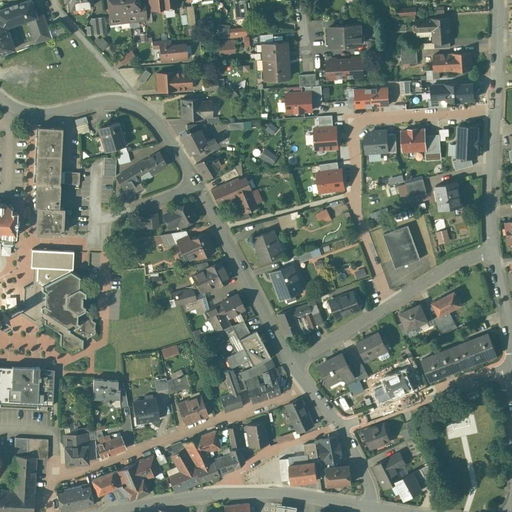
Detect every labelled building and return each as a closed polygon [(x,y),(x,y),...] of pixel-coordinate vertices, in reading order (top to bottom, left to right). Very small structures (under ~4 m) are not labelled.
[(0,20),(6,26),(25,20),(33,44),(51,38),(42,13),(35,15),(30,0),(26,0),(16,4),(16,3),(9,6),(0,9),(0,20)] [(63,0),(64,1),(68,0),(70,8),(92,5),(91,0),(63,0)] [(107,0),(109,16),(118,15),(119,21),(144,18),(143,4),(137,4),(136,0),(107,0)] [(162,0),(148,0),(149,3),(149,9),(150,9),(163,7),(162,0)] [(244,0),(235,0),(237,12),(246,11),(246,13),(244,0)] [(149,3),(143,4),(144,18),(145,22),(151,21),(150,9),(149,9),(149,3)] [(195,24),(192,5),(185,6),(188,25),(195,24)] [(104,17),(90,18),(91,26),(87,26),(86,26),(85,26),(87,35),(106,33),(104,17)] [(449,17),(432,18),(432,19),(415,20),(416,31),(432,30),(433,42),(449,41),(450,41),(449,17)] [(6,26),(0,20),(0,53),(14,49),(6,27),(6,26)] [(334,26),(328,26),(330,46),(361,44),(360,24),(334,26)] [(96,40),(101,47),(108,42),(102,34),(96,40)] [(250,35),(243,36),(242,36),(243,45),(258,43),(258,35),(250,35)] [(170,45),(169,39),(152,41),(153,47),(160,47),(161,59),(186,57),(184,44),(170,45)] [(233,41),(219,42),(220,53),(234,52),(233,41)] [(286,41),(261,43),(262,59),(287,57),(286,41)] [(416,47),(401,48),(401,63),(417,62),(416,47)] [(132,49),(119,56),(123,63),(136,55),(132,49)] [(471,52),(452,53),(432,55),(434,70),(453,69),(453,70),(472,69),(471,52)] [(287,57),(262,59),(263,79),(288,77),(287,64),(286,64),(286,58),(287,58),(287,57)] [(346,77),(345,59),(327,60),(327,68),(328,78),(346,77)] [(363,59),(345,59),(346,77),(364,76),(363,59)] [(316,69),(316,73),(316,79),(328,78),(327,68),(316,69)] [(174,72),(156,73),(157,89),(175,89),(175,88),(190,87),(189,74),(175,75),(174,72)] [(300,86),(305,86),(317,85),(316,79),(316,73),(299,74),(300,86)] [(23,86),(24,81),(30,82),(31,75),(25,74),(24,79),(8,76),(7,83),(23,86)] [(217,78),(203,79),(204,90),(218,89),(217,78)] [(404,80),(405,93),(422,92),(421,79),(404,80)] [(431,85),(432,98),(446,98),(446,100),(464,99),(474,99),(473,89),(463,90),(463,83),(446,84),(431,85)] [(317,85),(305,86),(306,92),(311,91),(311,99),(322,99),(321,85),(317,85)] [(387,87),(371,88),(372,106),(388,105),(387,87)] [(355,89),(356,97),(356,107),(372,106),(371,88),(355,89)] [(311,91),(306,92),(286,93),(287,111),(312,110),(311,99),(311,91)] [(356,107),(356,97),(348,97),(348,107),(356,107)] [(201,98),(180,99),(181,119),(202,118),(202,117),(206,117),(212,117),(211,101),(201,101),(201,98)] [(446,98),(432,98),(428,99),(429,108),(447,107),(446,100),(446,98)] [(318,116),(319,128),(333,127),(332,115),(318,116)] [(85,116),(74,119),(76,126),(87,123),(85,116)] [(242,121),(228,122),(229,130),(243,129),(242,121)] [(117,122),(98,127),(105,150),(127,144),(124,136),(121,137),(117,122)] [(455,156),(456,156),(457,156),(471,157),(477,157),(477,145),(478,146),(478,145),(478,139),(478,126),(458,125),(458,143),(456,143),(455,156)] [(62,127),(37,126),(35,182),(59,183),(62,127)] [(333,127),(319,128),(313,128),(315,149),(338,147),(337,126),(333,127)] [(403,150),(425,149),(426,149),(425,135),(424,129),(416,129),(416,128),(409,128),(409,130),(402,130),(403,150)] [(198,129),(190,133),(188,129),(185,131),(186,131),(180,134),(190,154),(198,150),(200,153),(208,148),(217,144),(213,137),(205,141),(198,129)] [(388,151),(386,134),(386,130),(371,131),(365,138),(366,152),(388,151)] [(395,133),(386,134),(388,151),(397,150),(395,133)] [(426,149),(425,149),(425,152),(441,151),(440,133),(425,135),(426,149)] [(265,146),(260,155),(274,164),(279,155),(265,146)] [(158,151),(115,177),(127,196),(142,187),(137,177),(149,170),(151,173),(166,164),(158,151)] [(127,151),(116,154),(118,164),(129,161),(127,151)] [(209,155),(195,163),(205,179),(218,171),(220,175),(231,169),(226,160),(220,164),(217,158),(213,160),(209,155)] [(115,157),(104,157),(103,175),(115,175),(115,157)] [(320,164),(321,172),(339,169),(338,161),(320,164)] [(231,169),(220,175),(224,181),(238,175),(234,167),(231,169)] [(317,172),(318,183),(320,191),(323,191),(333,189),(333,188),(344,186),(342,169),(339,169),(321,172),(317,172)] [(79,172),(63,171),(63,183),(79,184),(79,172)] [(423,178),(405,183),(409,197),(427,193),(423,178)] [(232,179),(211,189),(218,204),(227,200),(239,195),(250,190),(245,179),(239,181),(238,179),(233,181),(233,179),(232,179)] [(457,181),(438,184),(441,200),(438,200),(440,208),(462,205),(457,181)] [(59,183),(35,182),(34,206),(40,206),(59,207),(59,201),(60,183),(59,183)] [(239,195),(227,200),(236,221),(249,217),(247,208),(248,207),(255,203),(250,190),(239,195)] [(166,222),(192,209),(189,202),(171,210),(172,211),(162,215),(166,222)] [(3,214),(0,213),(0,237),(0,238),(2,238),(3,237),(3,236),(4,234),(7,234),(8,235),(8,237),(10,239),(12,239),(14,237),(14,236),(15,236),(15,233),(16,232),(16,229),(15,227),(15,226),(16,226),(18,225),(18,221),(16,220),(15,220),(15,219),(17,217),(17,215),(16,213),(16,211),(10,211),(10,209),(10,208),(10,207),(5,207),(5,203),(4,203),(3,214)] [(59,207),(40,206),(38,231),(62,232),(63,207),(59,207)] [(316,213),(321,224),(334,218),(329,207),(316,213)] [(192,209),(166,222),(168,227),(178,222),(179,226),(196,218),(192,209)] [(383,209),(374,210),(375,221),(385,220),(383,209)] [(156,213),(144,214),(145,225),(157,225),(156,213)] [(290,213),(277,216),(282,231),(294,226),(295,229),(301,227),(297,217),(292,219),(290,213)] [(408,225),(383,234),(395,268),(420,259),(408,225)] [(446,229),(437,232),(440,242),(449,239),(446,229)] [(273,230),(254,237),(262,260),(282,253),(273,230)] [(187,236),(177,241),(182,253),(184,252),(192,249),(195,256),(196,257),(214,250),(209,240),(206,232),(189,240),(187,236)] [(170,233),(158,235),(164,248),(175,243),(170,233)] [(7,234),(4,234),(3,236),(3,237),(2,238),(0,238),(0,237),(1,239),(1,243),(3,245),(11,246),(13,244),(14,236),(14,237),(12,239),(10,239),(8,237),(8,235),(7,234)] [(30,267),(33,267),(72,268),(73,268),(73,250),(31,249),(30,267)] [(192,249),(184,252),(187,259),(195,256),(192,249)] [(310,250),(292,256),(295,264),(313,258),(310,250)] [(211,265),(194,273),(198,281),(196,283),(200,292),(206,289),(206,291),(229,279),(221,262),(214,266),(211,265)] [(292,264),(272,271),(277,285),(276,285),(281,298),(290,294),(289,291),(301,287),(292,264)] [(72,268),(33,267),(32,282),(23,287),(22,308),(19,310),(34,320),(38,326),(44,323),(60,333),(59,344),(72,352),(82,347),(82,340),(94,333),(95,322),(92,320),(92,313),(84,308),(84,304),(81,302),(81,296),(84,295),(85,290),(79,286),(79,276),(70,270),(70,269),(72,269),(72,268)] [(191,287),(173,292),(177,305),(184,303),(194,300),(191,287)] [(354,291),(330,300),(333,307),(332,308),(336,317),(344,314),(360,308),(354,291)] [(457,327),(448,310),(460,304),(462,303),(458,295),(456,296),(454,291),(432,302),(439,315),(440,317),(448,331),(457,327)] [(236,294),(221,301),(222,303),(227,313),(230,318),(237,314),(237,312),(243,309),(236,294)] [(194,300),(184,303),(186,311),(204,306),(201,298),(194,300)] [(222,303),(205,312),(210,321),(224,314),(227,313),(222,303)] [(308,303),(292,309),(296,317),(312,312),(308,303)] [(420,304),(399,313),(403,321),(407,330),(427,321),(427,320),(422,309),(420,304)] [(434,320),(428,307),(422,309),(427,320),(427,321),(429,326),(436,323),(434,320)] [(292,309),(278,314),(286,335),(300,329),(296,317),(292,309)] [(224,314),(210,321),(214,330),(230,325),(224,314)] [(448,331),(440,317),(434,320),(436,323),(442,334),(448,331)] [(244,321),(231,325),(234,332),(238,339),(250,332),(244,321)] [(403,321),(398,324),(403,335),(408,332),(407,330),(403,321)] [(214,330),(208,332),(212,344),(220,340),(221,342),(227,340),(226,336),(227,335),(234,332),(231,325),(230,325),(214,330)] [(234,332),(227,335),(236,352),(233,354),(238,363),(239,364),(242,362),(245,367),(251,363),(238,339),(234,332)] [(250,332),(238,339),(251,363),(252,366),(270,357),(257,332),(251,336),(250,332)] [(378,332),(365,338),(357,342),(366,360),(378,354),(380,353),(379,352),(386,349),(387,348),(379,332),(378,332)] [(488,333),(453,346),(462,367),(496,354),(488,333)] [(176,345),(162,350),(163,356),(178,351),(176,345)] [(453,346),(421,359),(430,380),(462,367),(453,346)] [(380,353),(378,354),(380,359),(382,360),(388,357),(389,354),(386,349),(379,352),(380,353)] [(233,353),(227,357),(230,366),(230,367),(238,363),(233,354),(233,353)] [(347,385),(348,385),(356,381),(353,376),(350,369),(342,353),(320,365),(329,383),(344,375),(346,379),(351,377),(353,382),(346,385),(347,385)] [(394,364),(398,373),(403,371),(404,373),(417,367),(412,356),(394,364)] [(270,357),(252,366),(249,369),(251,376),(262,372),(273,369),(273,368),(275,367),(273,361),(270,357)] [(362,363),(350,369),(353,376),(356,381),(357,380),(368,375),(362,363)] [(32,368),(0,366),(0,402),(52,405),(54,369),(39,368),(39,367),(32,366),(32,368)] [(223,373),(222,373),(225,380),(235,377),(232,369),(232,370),(223,373)] [(273,369),(262,372),(265,382),(258,384),(258,382),(256,383),(254,377),(245,380),(248,388),(247,388),(252,403),(280,394),(273,369)] [(403,371),(398,373),(385,379),(388,386),(380,389),(379,387),(375,388),(380,399),(391,395),(392,395),(392,396),(401,393),(401,391),(410,387),(404,373),(403,371)] [(185,373),(166,380),(168,389),(168,393),(190,386),(185,373)] [(235,377),(225,380),(229,393),(219,396),(224,412),(242,406),(237,391),(240,391),(235,377)] [(117,380),(102,379),(102,378),(93,378),(92,398),(100,398),(105,404),(112,398),(118,398),(119,388),(117,388),(117,380)] [(165,378),(154,380),(156,391),(168,389),(166,380),(165,378)] [(356,381),(348,385),(351,393),(359,392),(361,387),(357,380),(356,381)] [(124,389),(119,388),(118,398),(119,406),(127,405),(124,389)] [(145,400),(133,402),(136,422),(158,418),(155,398),(152,399),(152,394),(144,395),(145,400)] [(200,395),(177,403),(184,424),(208,415),(200,395)] [(301,398),(286,405),(298,431),(320,421),(315,411),(308,414),(301,398)] [(413,420),(415,426),(421,424),(417,413),(411,415),(413,420)] [(405,422),(410,437),(417,434),(415,426),(413,420),(405,422)] [(263,422),(246,425),(249,446),(267,443),(263,422)] [(364,430),(371,448),(390,441),(384,423),(364,430)] [(236,426),(227,428),(232,449),(239,447),(240,446),(236,426)] [(77,434),(63,435),(64,446),(65,464),(87,462),(86,440),(85,427),(77,428),(77,434)] [(94,427),(85,427),(86,440),(95,440),(94,430),(94,427)] [(100,429),(94,430),(95,440),(95,441),(99,441),(100,443),(114,438),(112,434),(103,437),(100,429)] [(215,430),(199,436),(183,443),(197,468),(212,462),(211,462),(208,451),(219,447),(215,430)] [(417,434),(406,440),(414,455),(423,450),(417,434)] [(100,443),(99,443),(95,445),(100,457),(126,448),(120,436),(114,438),(100,443)] [(339,436),(315,440),(318,461),(319,463),(326,462),(326,467),(337,466),(337,460),(343,459),(339,436)] [(27,438),(15,437),(14,455),(15,456),(15,455),(27,456),(27,438)] [(47,439),(27,438),(27,456),(35,456),(37,459),(47,459),(47,439)] [(180,442),(170,445),(174,453),(183,447),(180,442)] [(315,442),(303,444),(305,456),(307,456),(308,462),(314,461),(315,462),(318,461),(315,442)] [(174,453),(170,455),(180,471),(168,476),(174,491),(200,480),(195,468),(194,465),(183,447),(174,453)] [(230,453),(212,459),(213,461),(217,474),(235,468),(244,462),(239,447),(232,449),(229,449),(230,453)] [(384,488),(396,482),(402,479),(402,478),(409,474),(403,464),(404,464),(405,463),(400,452),(398,453),(397,453),(373,466),(384,488)] [(144,477),(145,478),(161,471),(153,454),(137,461),(144,477)] [(5,490),(0,489),(0,511),(31,511),(35,456),(27,456),(15,455),(15,456),(13,490),(9,490),(9,487),(5,487),(5,490)] [(169,468),(163,455),(156,458),(162,471),(169,468)] [(288,457),(279,458),(282,480),(291,479),(289,464),(288,457)] [(143,477),(144,477),(137,461),(135,462),(117,470),(114,465),(116,470),(122,484),(128,499),(134,497),(135,498),(149,491),(143,477)] [(197,468),(195,468),(200,480),(217,474),(213,461),(211,462),(212,462),(197,468)] [(289,464),(291,479),(291,480),(296,479),(297,482),(317,480),(315,462),(314,461),(308,462),(289,464)] [(337,466),(326,467),(328,485),(350,483),(349,465),(337,466)] [(421,468),(412,472),(417,481),(421,479),(420,478),(424,475),(421,468)] [(100,476),(91,480),(98,494),(114,487),(122,484),(116,470),(109,472),(100,476)] [(98,471),(89,474),(91,480),(100,476),(98,471)] [(402,479),(396,482),(405,498),(421,489),(417,481),(412,472),(409,474),(402,478),(402,479)] [(88,483),(56,490),(60,511),(93,505),(88,483)] [(122,484),(114,487),(115,490),(114,490),(118,500),(128,499),(122,484)] [(249,511),(248,503),(223,505),(223,511),(249,511)]
